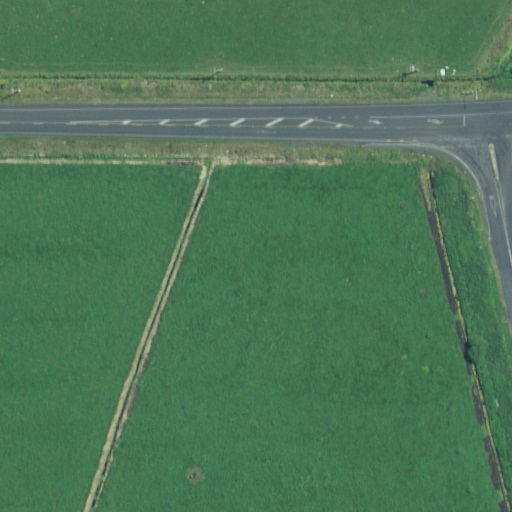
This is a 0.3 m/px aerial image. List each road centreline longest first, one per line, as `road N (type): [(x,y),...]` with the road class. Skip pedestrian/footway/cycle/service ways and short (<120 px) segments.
road 1 (secondary): [(489,125),(0,122)]
road 2 (unclassified): [(489,125),(511,255)]
